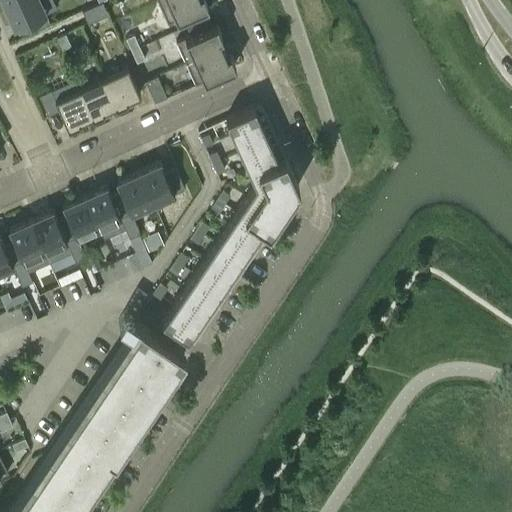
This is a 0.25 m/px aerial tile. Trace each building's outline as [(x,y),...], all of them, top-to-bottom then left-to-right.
[(53,0),(12,0),(4,4),(14,26),(24,21),(29,31),(50,22),(45,11),(56,6),(53,0)] [(82,9),(88,22),(108,13),(102,0),(82,9)] [(158,0),(167,22),(207,4),(205,0),(158,0)] [(222,44),(218,36),(222,35),(216,22),(176,40),(185,61),(222,44)] [(71,44),(65,32),(56,36),(62,48),(71,44)] [(131,49),(139,45),(134,33),(125,37),(131,49)] [(185,61),(195,83),(235,64),(229,51),(226,53),(222,44),(185,61)] [(131,49),(136,61),(145,57),(139,45),(131,49)] [(115,104),(114,104),(115,106),(127,101),(126,99),(140,93),(127,64),(102,76),(115,104)] [(157,74),(145,80),(154,101),(166,95),(157,74)] [(102,76),(79,86),(91,115),(91,117),(103,111),(103,110),(114,104),(115,104),(102,76)] [(79,86),(75,77),(38,94),(47,114),(59,109),(68,128),(80,122),(79,120),(91,115),(79,86)] [(233,133),(268,117),(260,101),(225,117),(233,133)] [(275,134),(268,117),(233,133),(240,150),(275,134)] [(205,145),(212,141),(208,132),(200,135),(205,145)] [(240,150),(248,166),(283,150),(275,134),(240,150)] [(220,159),(216,149),(208,153),(213,162),(220,159)] [(254,181),(298,184),(283,150),(248,166),(254,181)] [(213,162),(217,172),(224,168),(220,159),(213,162)] [(160,160),(138,170),(152,201),(184,187),(175,166),(165,171),(160,160)] [(130,211),(152,201),(138,170),(116,180),(121,190),(111,195),(120,216),(130,211)] [(254,181),(245,194),(277,215),(298,184),(254,181)] [(106,184),(84,194),(98,225),(103,236),(125,227),(120,216),(111,195),(106,184)] [(224,202),(229,193),(223,188),(217,197),(224,202)] [(67,214),(57,219),(66,240),(77,235),(98,225),(84,194),(62,204),(67,214)] [(235,209),(267,231),(277,215),(245,194),(235,209)] [(217,197),(211,206),(218,210),(224,202),(217,197)] [(52,208),(30,218),(49,260),(54,270),(86,256),(77,235),(66,240),(57,219),(52,208)] [(256,246),(267,231),(235,209),(224,225),(256,246)] [(140,232),(130,211),(120,216),(125,227),(129,236),(140,232)] [(13,238),(3,242),(12,263),(23,259),(28,270),(49,260),(30,218),(9,227),(13,238)] [(196,228),(203,233),(208,224),(202,219),(196,228)] [(214,240),(246,262),(256,246),(224,225),(214,240)] [(196,228),(190,237),(197,241),(203,233),(196,228)] [(0,269),(12,264),(12,263),(3,242),(0,235),(0,269)] [(235,277),(246,262),(214,240),(203,256),(235,277)] [(175,259),(182,263),(187,255),(181,250),(175,259)] [(86,255),(92,270),(99,267),(93,252),(86,255)] [(193,271),(225,293),(235,277),(203,256),(193,271)] [(12,263),(12,264),(21,284),(32,279),(28,270),(23,259),(12,263)] [(175,259),(169,267),(176,272),(182,263),(175,259)] [(214,308),(225,293),(193,271),(182,287),(214,308)] [(61,285),(72,280),(68,272),(58,277),(61,285)] [(154,290),(161,294),(166,286),(160,281),(154,290)] [(172,302),(204,324),(214,308),(182,287),(172,302)] [(154,290),(148,298),(155,303),(161,294),(154,290)] [(0,319),(14,313),(19,323),(37,315),(29,300),(0,313),(0,319)] [(172,302),(161,318),(193,340),(204,324),(172,302)] [(183,350),(140,321),(121,348),(165,377),(175,363),(176,364),(184,353),(182,352),(183,350)] [(121,348),(104,373),(147,403),(157,389),(159,390),(166,379),(164,378),(165,377),(121,348)] [(147,404),(147,403),(104,373),(86,399),(130,429),(140,414),(141,416),(149,405),(147,404)] [(86,399),(69,425),(112,454),(122,441),(124,441),(131,431),(129,429),(130,429),(86,399)] [(0,413),(0,421),(9,417),(6,410),(0,413)] [(0,430),(12,424),(9,417),(0,421),(0,430)] [(112,456),(112,454),(69,425),(51,451),(95,480),(112,456)] [(28,444),(24,437),(11,442),(15,450),(28,444)] [(51,451),(34,477),(77,506),(95,480),(51,451)] [(77,507),(77,506),(34,477),(16,503),(30,511),(76,511),(79,508),(77,507)] [(10,511),(30,511),(16,503),(10,511)]
